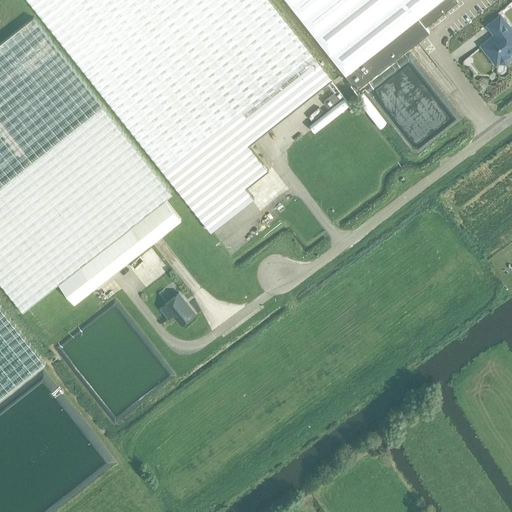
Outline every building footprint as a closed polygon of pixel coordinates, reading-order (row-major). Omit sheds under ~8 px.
[(29,0),(183,196),(203,221),(210,230),(253,197),(246,187),(262,174),(269,169),(249,144),(254,140),(322,87),(332,78),(270,0),(29,0)] [(287,0),(346,74),(439,0),(287,0)] [(458,1),(457,0),(439,0),(346,74),(357,88),(417,40),(429,31),(426,26),(458,1)] [(488,25),(495,34),(482,45),(492,58),(495,55),(501,62),(505,62),(509,60),(509,55),(506,51),(511,46),(511,29),(500,15),(488,25)] [(0,281),(23,311),(59,283),(165,199),(172,193),(33,17),(0,42),(0,281)] [(75,303),(146,247),(181,219),(165,199),(59,283),(75,303)] [(193,319),(178,299),(164,309),(179,330),(193,319)] [(0,397),(45,362),(0,305),(0,397)]
